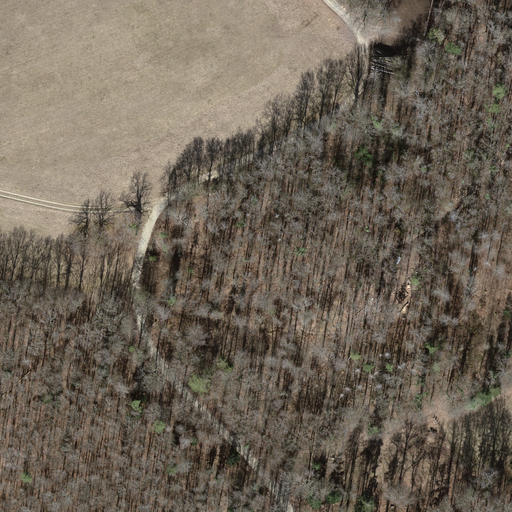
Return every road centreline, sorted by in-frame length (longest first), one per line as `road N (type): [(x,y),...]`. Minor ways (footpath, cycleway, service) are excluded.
road 1 (track): [(287,511),(267,476),(152,350),(136,306),(135,272),(162,203),(308,130),(359,89),(359,30),(328,0)]
road 2 (track): [(511,343),(267,476)]
road 3 (track): [(162,203),(86,209),(0,193)]
road 4 (track): [(359,30),(384,30),(511,78)]
